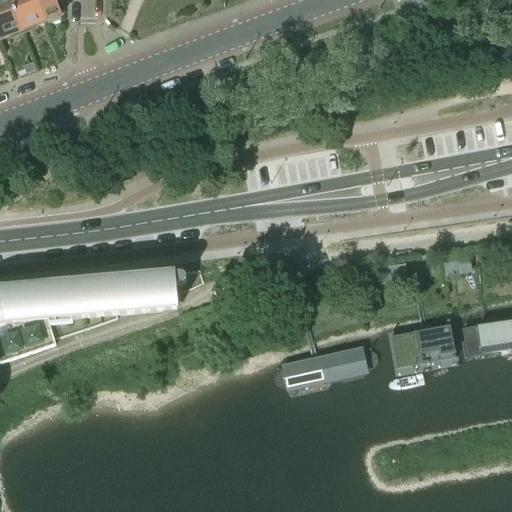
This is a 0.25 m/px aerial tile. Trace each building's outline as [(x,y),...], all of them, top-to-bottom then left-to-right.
[(0,0),(0,40),(21,33),(8,0),(0,0)] [(8,0),(21,33),(44,24),(35,0),(8,0)] [(64,0),(35,0),(44,24),(62,17),(61,14),(65,13),(60,2),(65,1),(64,0)] [(23,68),(27,76),(36,72),(33,64),(23,68)] [(458,258),(461,277),(473,275),(470,256),(458,258)] [(412,278),(409,262),(380,267),(383,283),(412,278)] [(0,367),(57,347),(55,342),(55,341),(45,313),(55,312),(56,322),(163,313),(162,301),(177,299),(176,287),(182,287),(185,286),(187,284),(187,281),(186,278),(184,276),(181,275),(175,276),(175,275),(82,283),(0,290),(0,367)] [(259,311),(255,297),(230,304),(233,317),(259,311)] [(511,324),(471,331),(461,333),(466,364),(482,365),(498,361),(511,358),(511,324)] [(455,335),(391,347),(394,369),(405,377),(460,367),(455,335)] [(363,343),(280,365),(288,397),(371,375),(363,343)]
